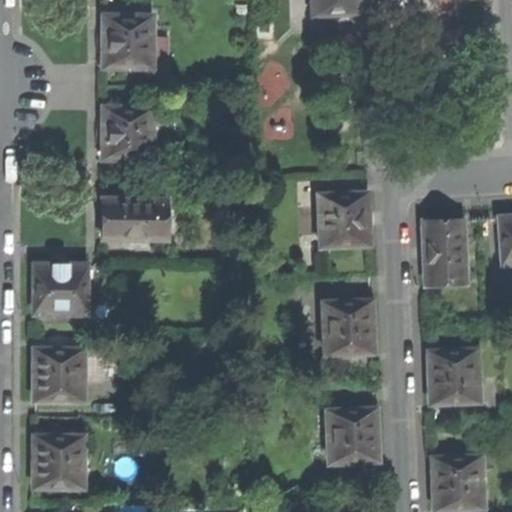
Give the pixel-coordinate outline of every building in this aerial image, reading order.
[(311,0),(312,15),(360,13),(359,0),(311,0)] [(103,42),(103,67),(152,68),(152,16),(103,15),(103,42)] [(103,132),(103,159),(152,159),(152,107),(103,107),(103,132)] [(367,193),(318,194),(320,247),(369,245),(368,218),(367,193)] [(103,218),(103,239),(166,239),(166,199),(103,198),(103,218)] [(511,216),(499,217),(502,264),(511,263),(511,216)] [(463,220),(422,221),(423,255),(424,285),(465,284),(463,220)] [(34,264),(34,314),(86,314),(86,264),(56,264),(34,264)] [(372,300),(322,302),(324,355),(374,353),(373,324),(372,300)] [(34,374),(33,400),(83,400),(83,349),(34,349),(34,374)] [(477,349),(427,351),(428,377),(430,404),(479,402),(477,349)] [(376,408),(326,410),(329,463),(378,461),(377,433),(376,408)] [(33,460),(33,487),(83,487),(83,436),(33,436),(33,460)] [(481,456),(431,457),(432,479),(433,510),(483,508),(481,456)]
